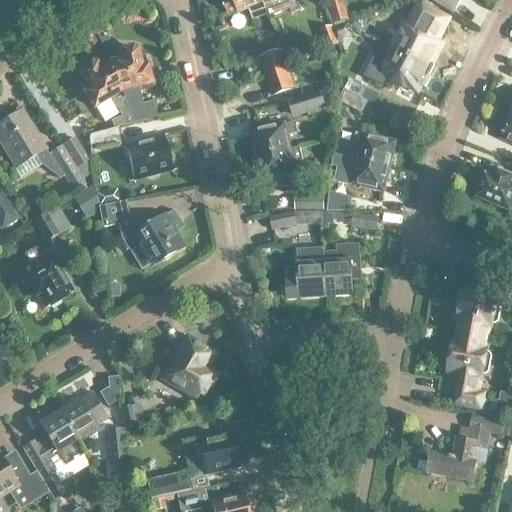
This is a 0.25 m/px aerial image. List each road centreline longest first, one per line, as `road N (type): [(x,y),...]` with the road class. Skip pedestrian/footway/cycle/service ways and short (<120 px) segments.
road 1 (residential): [(227,265),(175,0)]
road 2 (residential): [(0,401),(227,265)]
road 3 (residential): [(417,238),(454,118),(511,0)]
road 4 (residential): [(282,511),(243,343)]
road 5 (residential): [(243,343),(394,342)]
